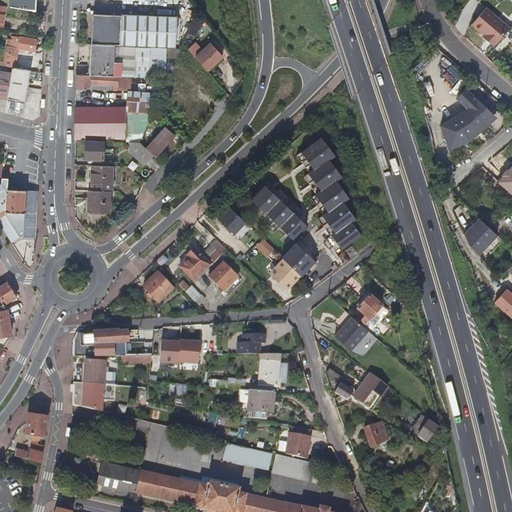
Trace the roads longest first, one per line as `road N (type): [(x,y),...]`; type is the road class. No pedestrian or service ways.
road 1 (primary): [(336,0),(446,353),(484,511)]
road 2 (primary): [(504,511),(465,347),(358,0)]
road 3 (primary): [(103,279),(308,92)]
road 4 (primary): [(266,67),(252,109),(223,147),(92,256)]
road 5 (residential): [(51,331),(298,310)]
road 6 (residential): [(298,310),(327,414),(373,511)]
road 7 (residential): [(43,493),(59,415),(43,350)]
road 8 (secondary): [(55,142),(63,0)]
road 9 (residential): [(423,0),(442,36),(511,99)]
